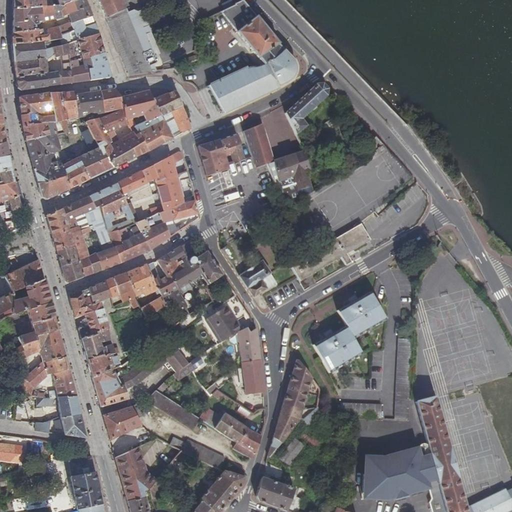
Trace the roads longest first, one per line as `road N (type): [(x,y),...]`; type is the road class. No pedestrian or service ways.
road 1 (secondary): [(451,208),(423,158),(274,0)]
road 2 (residential): [(451,208),(289,306),(268,333)]
road 3 (secondary): [(451,208),(321,68)]
road 4 (residential): [(268,333),(275,403),(243,505)]
road 5 (residential): [(187,139),(34,213)]
road 6 (residential): [(56,292),(152,254),(207,219)]
road 7 (tertiary): [(56,292),(102,446)]
road 8 (residential): [(202,130),(321,68)]
road 9 (residential): [(268,333),(215,250),(207,219)]
road 10 (secondary): [(511,314),(451,208)]
